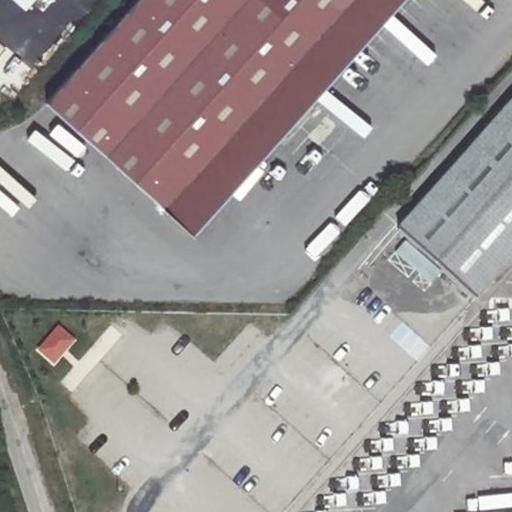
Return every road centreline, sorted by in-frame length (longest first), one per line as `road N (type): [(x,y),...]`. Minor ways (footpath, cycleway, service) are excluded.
road 1 (unknown): [(511,103),(341,303)]
road 2 (unknown): [(511,383),(396,511)]
road 3 (unknown): [(133,318),(246,402)]
road 4 (unknown): [(246,402),(341,303)]
road 5 (unknown): [(0,67),(20,70),(39,57),(90,0)]
